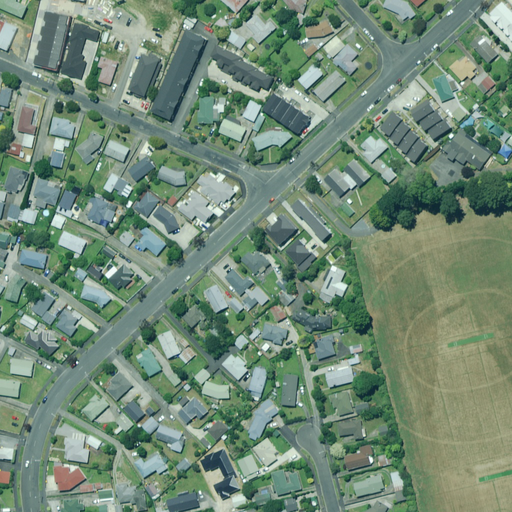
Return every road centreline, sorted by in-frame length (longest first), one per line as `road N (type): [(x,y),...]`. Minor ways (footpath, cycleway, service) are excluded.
road 1 (residential): [(31,511),(34,440),(54,398),(272,190)]
road 2 (residential): [(272,190),(0,64)]
road 3 (residential): [(272,190),(404,66)]
